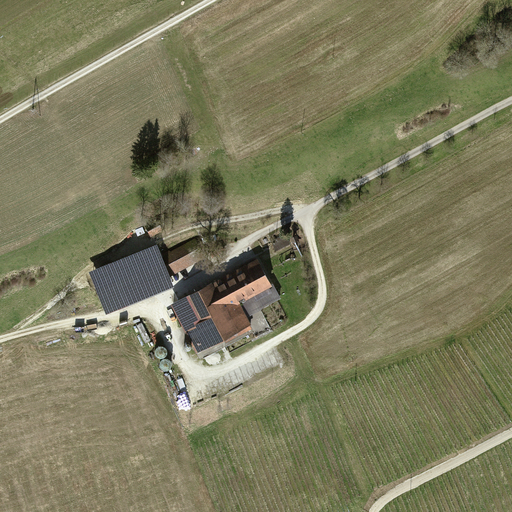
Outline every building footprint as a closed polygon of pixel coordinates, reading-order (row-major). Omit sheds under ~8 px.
[(181,232),(192,226),(189,220),(178,226),(181,232)] [(166,252),(175,270),(224,244),(220,237),(214,226),(166,252)] [(220,237),(224,244),(234,239),(230,231),(220,237)] [(280,247),(292,240),(289,235),(276,241),(280,247)] [(170,274),(161,247),(115,262),(124,290),(170,274)] [(277,289),(260,257),(176,302),(206,359),(257,331),(244,307),(277,289)]
